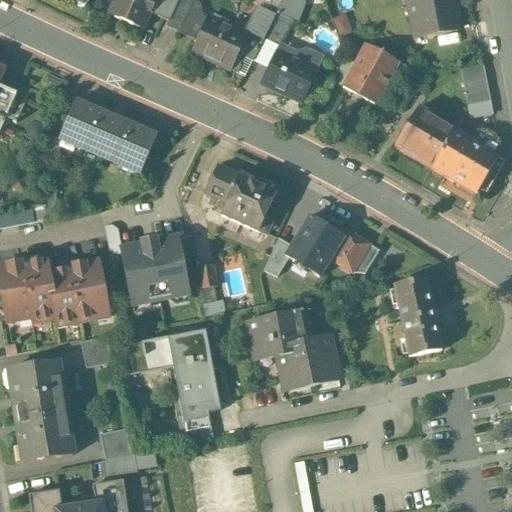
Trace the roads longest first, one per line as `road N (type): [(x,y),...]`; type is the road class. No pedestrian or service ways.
road 1 (secondary): [(507,273),(283,150),(0,19)]
road 2 (residential): [(511,349),(454,378),(243,420)]
